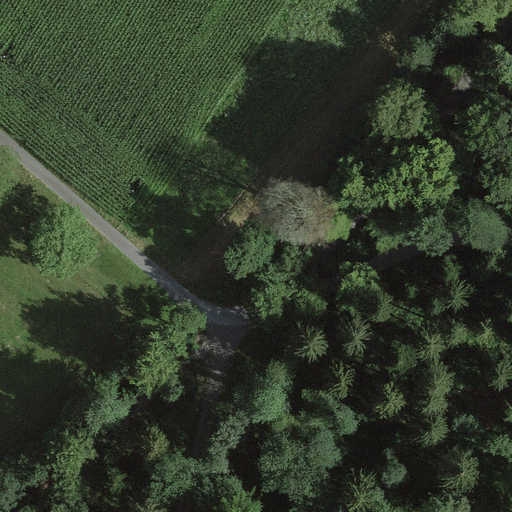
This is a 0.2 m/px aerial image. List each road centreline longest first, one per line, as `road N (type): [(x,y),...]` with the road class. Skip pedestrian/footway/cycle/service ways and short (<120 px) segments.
road 1 (track): [(511,28),(468,85),(237,317),(184,511)]
road 2 (track): [(511,237),(426,245),(263,313),(200,312),(0,137)]
